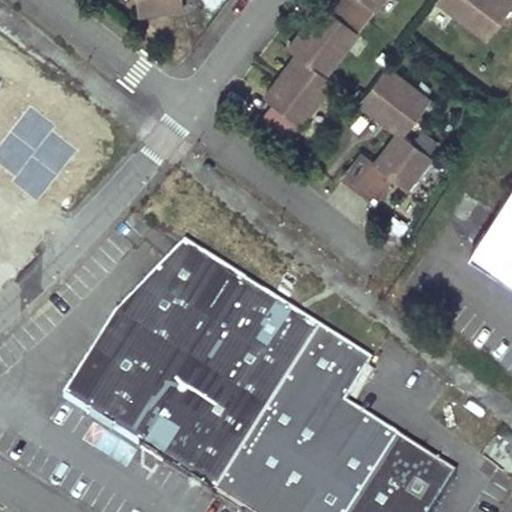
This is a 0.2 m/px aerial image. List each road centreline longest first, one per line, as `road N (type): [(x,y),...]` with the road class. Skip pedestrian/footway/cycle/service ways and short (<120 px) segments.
road 1 (residential): [(188,108),(511,367)]
road 2 (residential): [(0,311),(126,189),(188,108)]
road 3 (residential): [(39,0),(188,108)]
road 4 (residential): [(188,108),(269,0)]
